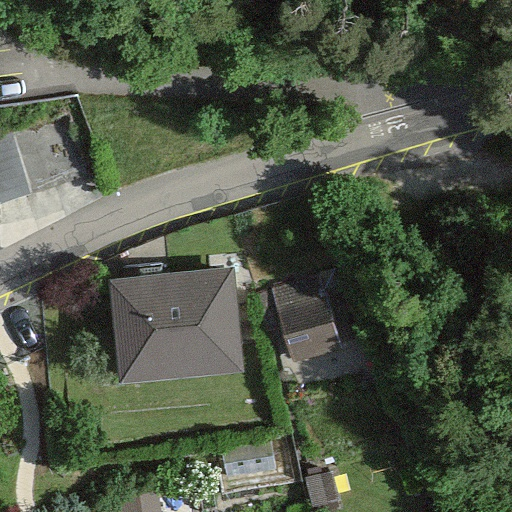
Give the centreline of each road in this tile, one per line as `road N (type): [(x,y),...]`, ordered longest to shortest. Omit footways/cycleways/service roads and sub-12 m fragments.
road 1 (unclassified): [(219,180),(369,152),(454,120),(511,109)]
road 2 (residential): [(0,277),(219,180)]
road 3 (track): [(369,152),(511,147)]
